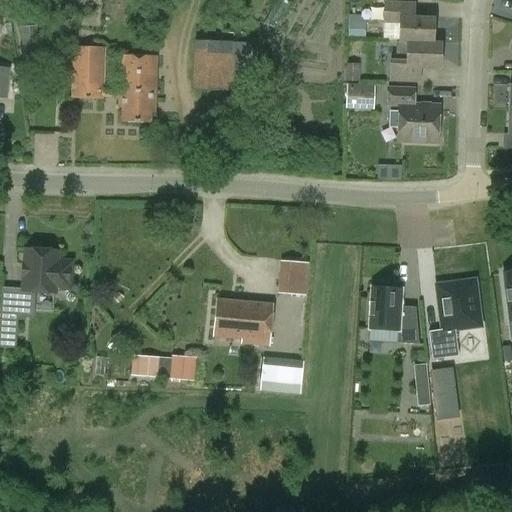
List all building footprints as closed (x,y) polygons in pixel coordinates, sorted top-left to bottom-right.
[(407,44),(441,45),(441,44),(433,44),(434,20),(414,19),(414,5),(385,4),(384,23),(400,24),(399,43),(407,44)] [(365,36),(366,15),(348,15),(348,35),(365,36)] [(20,29),(23,64),(40,62),(37,28),(20,29)] [(249,93),(250,44),(194,42),(193,91),(249,93)] [(440,70),(441,45),(407,44),(399,43),(396,43),(395,62),(390,62),(390,82),(419,83),(420,69),(440,70)] [(111,98),(111,86),(103,86),(104,48),(74,47),(72,100),(103,101),(103,98),(111,98)] [(118,87),(111,86),(111,98),(119,98),(119,109),(122,109),(122,124),(151,124),(151,114),(155,114),(157,57),(119,56),(118,87)] [(359,83),(359,65),(346,65),(346,83),(359,83)] [(346,85),(345,109),(373,110),(374,86),(346,85)] [(399,106),(399,110),(389,110),(388,128),(398,129),(398,142),(437,143),(439,107),(414,106),(414,91),(389,90),(388,105),(399,106)] [(72,262),(57,261),(58,252),(25,250),(24,266),(23,265),(22,278),(23,278),(23,290),(2,289),(0,315),(0,347),(15,349),(17,318),(33,319),(35,293),(55,294),(56,289),(70,290),(72,262)] [(278,261),(278,294),(308,294),(308,261),(278,261)] [(511,272),(502,274),(508,321),(511,320),(511,272)] [(436,287),(442,331),(428,333),(432,361),(458,357),(454,331),(480,327),(474,282),(436,287)] [(396,344),(418,346),(415,310),(400,309),(401,290),(388,289),(388,285),(375,285),(375,289),(371,288),(368,331),(397,332),(396,344)] [(269,346),(273,306),(217,301),(213,337),(243,340),(243,344),(269,346)] [(156,378),(158,356),(132,355),(131,376),(156,378)] [(172,356),(172,380),(195,380),(196,356),(172,356)] [(159,378),(170,378),(171,357),(159,357),(159,378)] [(263,359),(261,382),(260,392),(300,396),(303,363),(263,359)] [(435,404),(436,419),(459,418),(457,366),(416,368),(417,405),(435,404)]
